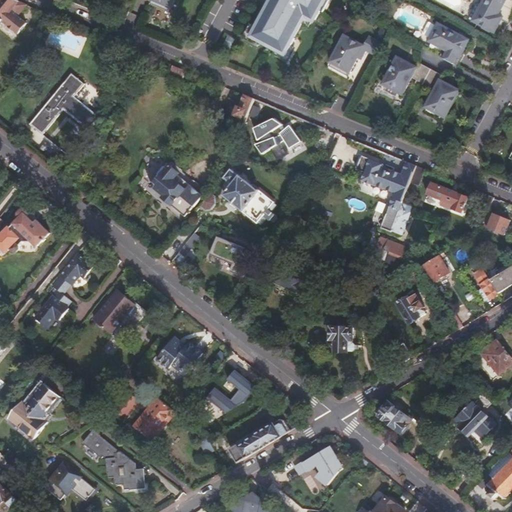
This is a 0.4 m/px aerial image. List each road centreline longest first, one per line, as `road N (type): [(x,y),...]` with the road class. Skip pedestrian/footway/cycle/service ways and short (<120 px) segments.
road 1 (residential): [(511,195),(38,0)]
road 2 (tertiary): [(338,413),(0,143)]
road 3 (residential): [(511,306),(338,413)]
road 4 (residential): [(338,413),(173,511)]
road 5 (tertiary): [(458,511),(338,413)]
